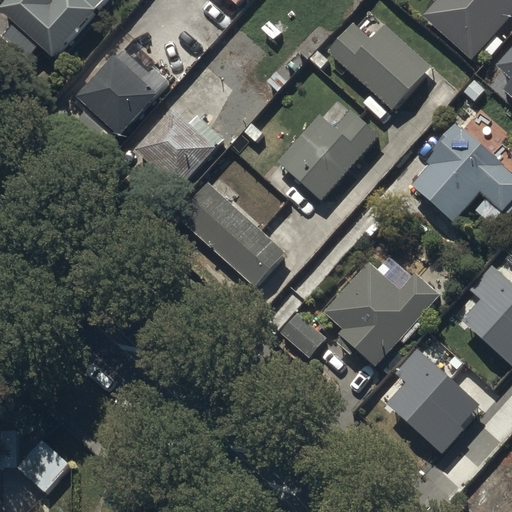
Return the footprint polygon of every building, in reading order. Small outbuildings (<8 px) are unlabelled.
[(40,58),(52,68),(107,8),(98,0),(17,0),(0,19),(0,21),(13,33),(0,46),(0,49),(27,73),(40,58)] [(219,0),(239,17),(254,0),(219,0)] [(354,0),(335,0),(334,12),(351,15),(354,0)] [(511,0),(444,0),(445,0),(428,19),(475,61),(511,21),(511,0)] [(333,61),(399,120),(436,79),(389,37),(375,52),(357,35),(333,61)] [(511,52),(498,68),(511,81),(511,87),(507,94),(511,98),(511,52)] [(164,100),(120,60),(78,107),(121,147),(164,100)] [(223,112),(247,134),(271,107),(247,85),(223,112)] [(283,170),(325,207),(383,143),(356,119),(339,138),(324,124),(283,170)] [(175,193),(179,196),(213,158),(173,122),(139,160),(155,175),(145,186),(164,204),(175,193)] [(66,145),(97,173),(115,153),(84,125),(66,145)] [(435,174),(417,194),(459,232),(486,203),(506,222),(511,214),(511,180),(461,135),(430,169),(435,174)] [(178,227),(256,297),(283,267),(205,197),(178,227)] [(409,243),(391,262),(411,281),(429,262),(409,243)] [(378,373),(442,303),(420,283),(406,298),(377,272),(327,327),(378,373)] [(511,289),(497,276),(473,301),(486,313),(468,333),(511,372),(511,289)] [(286,341),(312,365),(327,349),(301,325),(286,341)] [(467,439),(486,417),(422,359),(399,384),(412,396),(394,416),(448,465),(469,441),(467,439)] [(43,441),(18,467),(44,492),(69,466),(43,441)] [(504,511),(511,504),(511,458),(466,508),(470,511),(504,511)]
